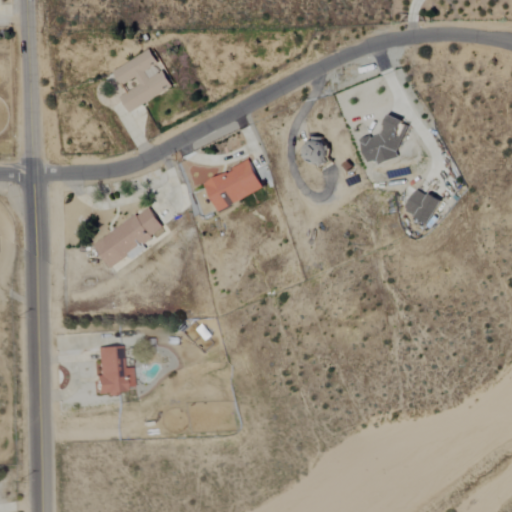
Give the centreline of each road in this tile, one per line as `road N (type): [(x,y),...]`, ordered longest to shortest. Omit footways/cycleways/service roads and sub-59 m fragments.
road 1 (residential): [(0,175),(111,172),(143,161),(357,50),(396,38),(511,41)]
road 2 (tertiary): [(41,511),(26,0)]
